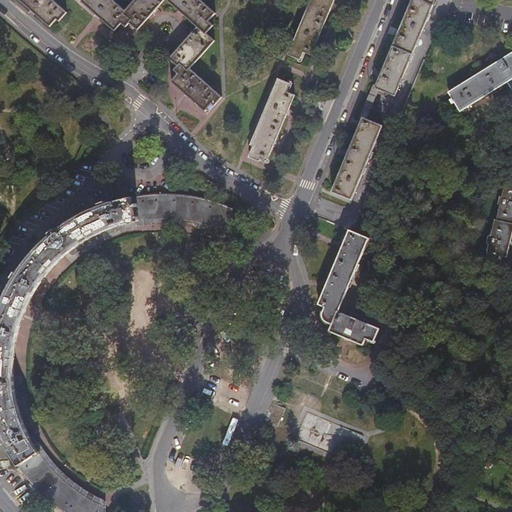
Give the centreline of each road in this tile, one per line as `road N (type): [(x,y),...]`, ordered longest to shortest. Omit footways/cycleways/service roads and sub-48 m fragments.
road 1 (residential): [(295,215),(237,183),(3,0)]
road 2 (residential): [(171,511),(216,482),(277,349),(301,290),(281,244)]
road 3 (residential): [(281,244),(235,268),(157,463),(170,511)]
road 4 (residential): [(295,215),(383,0)]
